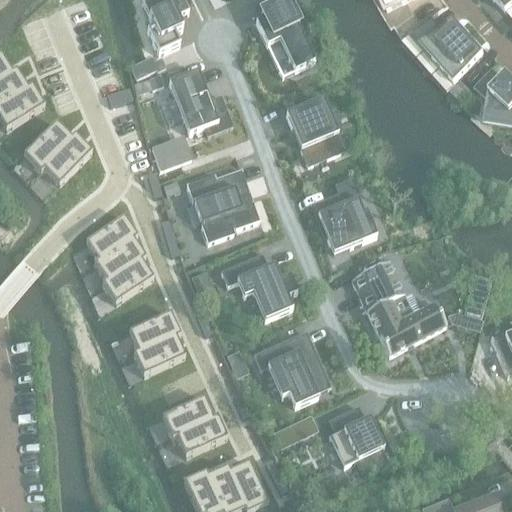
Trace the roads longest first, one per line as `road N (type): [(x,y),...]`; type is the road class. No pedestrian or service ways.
road 1 (residential): [(117,187),(134,199),(241,441)]
road 2 (residential): [(53,16),(117,165),(117,187)]
road 3 (residential): [(117,187),(72,223),(0,307)]
